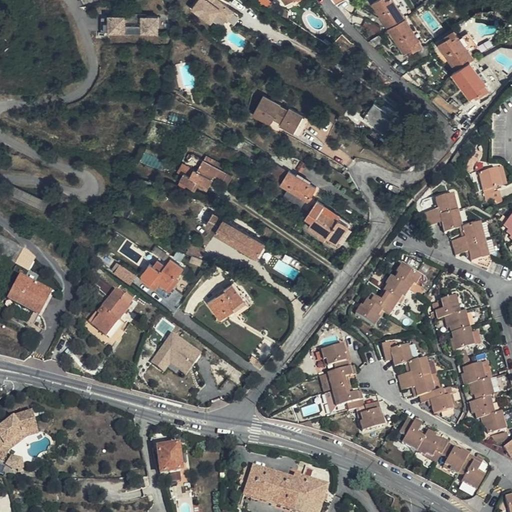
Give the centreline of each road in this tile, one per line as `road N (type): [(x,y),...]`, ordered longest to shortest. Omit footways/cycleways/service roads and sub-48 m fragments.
road 1 (residential): [(232,427),(374,235),(375,206),(362,173),(395,180),(418,172),(445,135),(442,118),(324,0)]
road 2 (tertiary): [(149,408),(0,368)]
road 3 (residential): [(375,382),(503,463)]
road 4 (tertiary): [(349,459),(232,427)]
